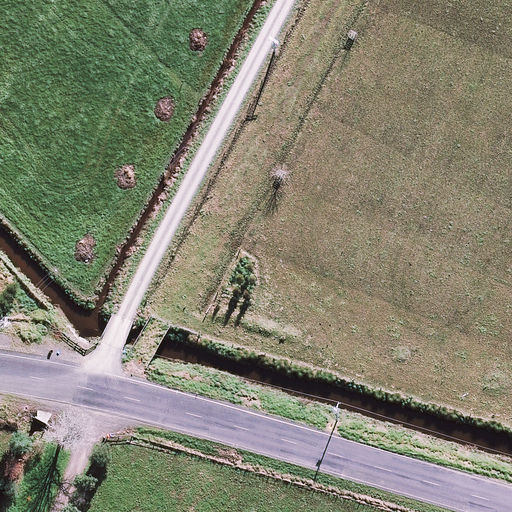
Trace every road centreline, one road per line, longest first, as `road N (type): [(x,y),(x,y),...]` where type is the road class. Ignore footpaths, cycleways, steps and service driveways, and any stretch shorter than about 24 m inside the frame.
road 1 (track): [(43,511),(151,238),(277,0)]
road 2 (unclassified): [(0,372),(210,413),(511,504)]
